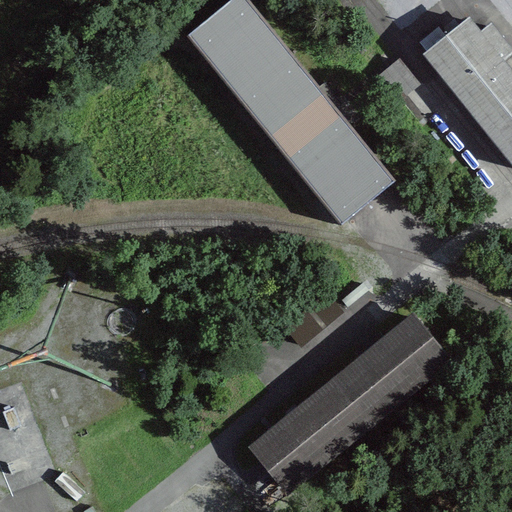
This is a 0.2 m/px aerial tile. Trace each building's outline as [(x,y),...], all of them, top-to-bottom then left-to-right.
[(395,175),(255,0),(220,0),(188,26),(341,218),(395,175)] [(424,45),(423,46),(511,157),(511,48),(511,47),(511,40),(492,16),(482,25),(469,9),(443,30),(424,45)] [(418,38),(424,45),(443,30),(437,22),(418,38)] [(400,99),(421,81),(399,55),(378,73),(400,99)] [(362,281),(341,298),(349,307),(369,290),(362,281)] [(300,345),(344,309),(325,286),(282,322),(300,345)] [(290,490),(454,355),(413,306),(249,441),(290,490)]
